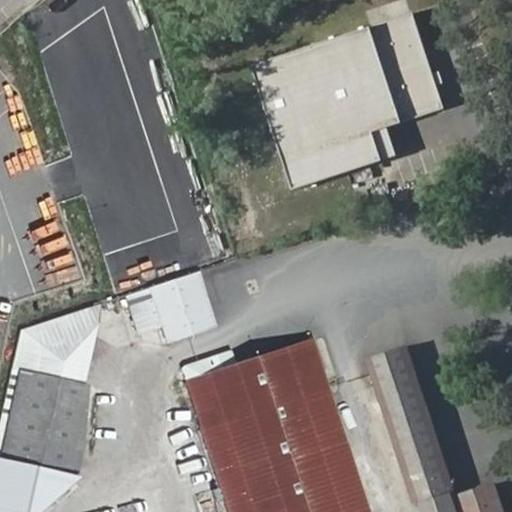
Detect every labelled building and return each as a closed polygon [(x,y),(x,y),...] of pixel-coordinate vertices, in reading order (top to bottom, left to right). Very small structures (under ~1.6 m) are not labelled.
[(420,12),(257,66),(298,192),(392,161),(382,131),(452,108),(420,12)] [(202,274),(133,300),(148,339),(171,330),(177,345),(223,328),(202,274)] [(86,384),(95,336),(102,306),(28,332),(27,337),(20,361),(1,462),(84,478),(90,449),(89,408),(92,384),(86,384)] [(367,511),(310,342),(232,367),(228,354),(180,369),(227,511),(367,511)] [(453,485),(406,343),(365,355),(412,499),(418,497),(423,511),(453,511),(446,487),(453,485)] [(499,511),(491,484),(453,495),(459,511),(499,511)]
